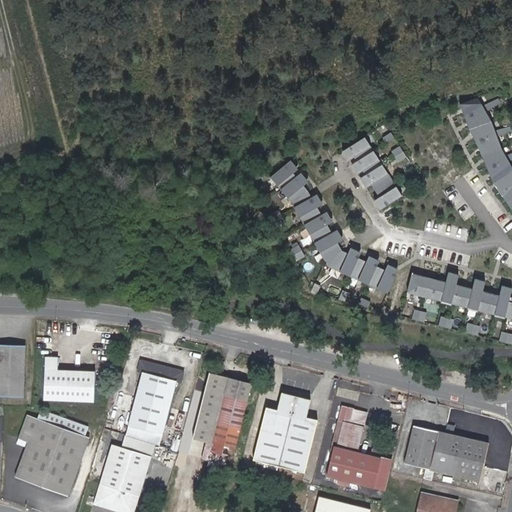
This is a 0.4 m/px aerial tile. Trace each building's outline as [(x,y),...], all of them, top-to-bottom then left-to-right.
[(492,182),(511,210),(511,209),(511,168),(508,162),(511,159),(511,152),(505,156),(500,148),(496,137),(511,129),(511,128),(511,126),(494,131),(490,121),(485,112),(500,102),(498,98),(482,106),(476,96),(460,105),(468,129),(475,141),(492,182)] [(391,133),(382,138),(386,143),(394,138),(391,133)] [(384,206),(401,196),(364,137),(347,148),(384,206)] [(399,146),(391,152),(398,162),(406,157),(399,146)] [(285,165),(270,177),(290,202),(327,266),(387,293),(395,275),(341,251),(307,191),(285,165)] [(421,181),(418,175),(409,181),(412,186),(421,181)] [(263,193),(255,199),(259,204),(267,198),(263,193)] [(278,210),(269,215),(275,226),(284,221),(278,210)] [(298,245),(289,250),(296,261),(304,256),(298,245)] [(445,282),(411,274),(407,292),(511,318),(511,301),(511,302),(508,301),(511,288),(501,285),(499,296),(482,292),(485,281),(474,279),(472,289),(456,285),(458,275),(448,272),(445,282)] [(320,286),(314,284),(310,293),(316,295),(320,286)] [(343,291),(339,300),(344,302),(348,294),(343,291)] [(370,302),(361,298),(359,304),(368,308),(370,302)] [(427,315),(412,311),(410,319),(426,323),(427,315)] [(454,322),(439,318),(437,326),(452,329),(454,322)] [(481,328),(465,325),(463,332),(479,336),(481,328)] [(511,336),(499,333),(497,341),(511,344),(511,336)] [(25,344),(0,343),(0,393),(23,394),(25,344)] [(59,355),(45,355),(44,398),(95,400),(96,369),(59,368),(59,355)] [(177,377),(142,368),(128,422),(162,431),(177,377)] [(252,383),(229,378),(209,374),(193,446),(213,451),(235,456),(252,383)] [(304,419),(305,416),(309,398),(282,391),(278,409),(277,413),(265,410),(253,458),(304,471),(316,422),(304,419)] [(355,408),(342,405),(338,421),(343,422),(337,448),(334,447),(327,475),(375,486),(381,458),(359,454),(365,427),(351,424),(355,408)] [(88,433),(26,411),(17,435),(26,438),(14,473),(67,493),(88,433)] [(405,464),(429,470),(439,431),(414,425),(405,464)] [(439,431),(429,470),(480,482),(489,443),(439,431)] [(150,452),(111,440),(98,480),(103,481),(98,497),(128,507),(133,491),(138,492),(150,452)] [(103,481),(98,480),(92,501),(128,511),(131,511),(138,492),(133,491),(128,507),(98,497),(103,481)] [(454,511),(457,501),(422,493),(417,511),(454,511)] [(369,511),(370,509),(319,496),(314,511),(369,511)] [(397,503),(388,500),(386,508),(395,510),(397,503)]
